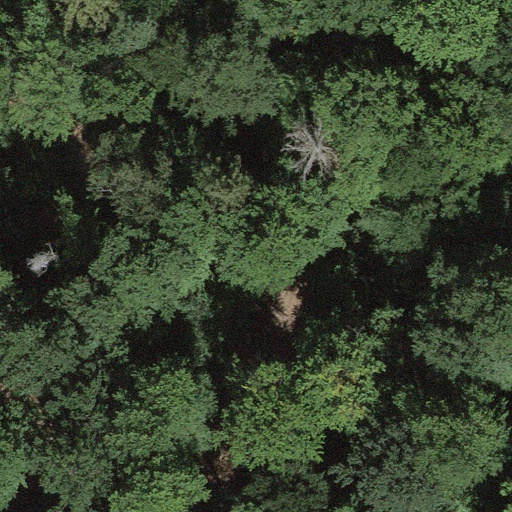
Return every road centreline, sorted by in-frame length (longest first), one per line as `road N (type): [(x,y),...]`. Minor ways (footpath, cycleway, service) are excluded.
road 1 (track): [(478,0),(357,145),(204,511)]
road 2 (track): [(28,511),(96,381),(176,267),(254,198),(357,145)]
